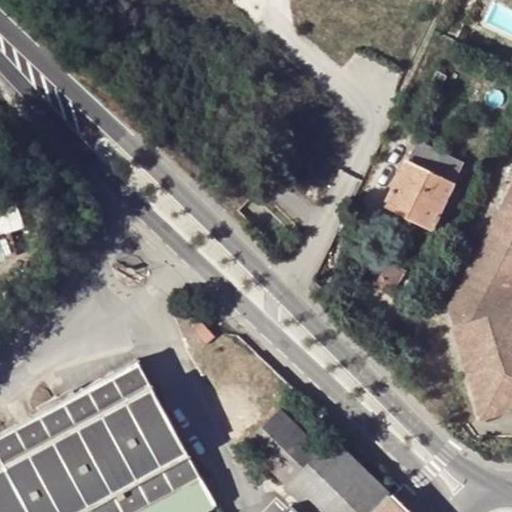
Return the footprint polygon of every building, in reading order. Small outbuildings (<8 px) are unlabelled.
[(446,76),(437,71),(430,87),(438,91),(446,76)] [(409,161),(456,184),(464,165),(418,143),(409,161)] [(409,161),(408,161),(389,201),(408,211),(406,217),(434,231),(456,184),(409,161)] [(511,172),(506,183),(511,186),(511,190),(450,312),(485,424),(511,414),(511,172)] [(15,242),(3,232),(0,234),(0,250),(5,255),(15,242)] [(216,337),(201,321),(192,329),(207,345),(216,337)] [(0,511),(201,511),(207,509),(201,510),(197,503),(209,497),(136,362),(0,433),(0,511)] [(406,511),(336,441),(326,451),(283,408),(247,444),(314,511),(406,511)]
